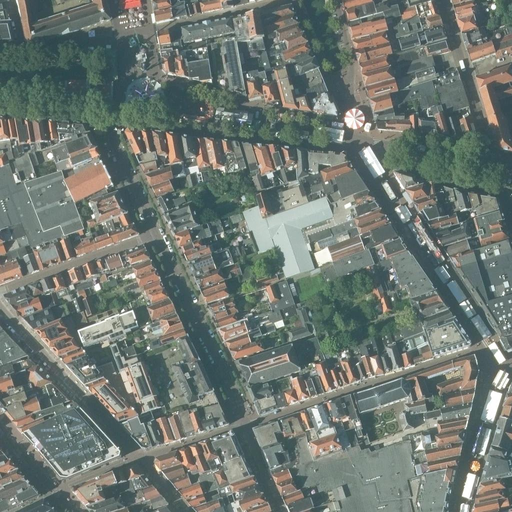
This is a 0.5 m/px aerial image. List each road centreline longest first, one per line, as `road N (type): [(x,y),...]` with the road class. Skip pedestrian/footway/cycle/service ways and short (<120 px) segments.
road 1 (residential): [(506,366),(362,142)]
road 2 (tertiary): [(119,101),(362,142)]
road 3 (residential): [(122,439),(0,304)]
road 4 (residential): [(441,0),(494,164)]
road 5 (residential): [(0,291),(155,235)]
road 6 (residential): [(459,511),(484,411),(506,366)]
road 7 (residential): [(294,0),(149,30)]
road 8 (residential): [(155,235),(113,138),(119,101)]
road 9 (tertiary): [(362,142),(494,164)]
road 10 (residential): [(247,424),(193,311)]
